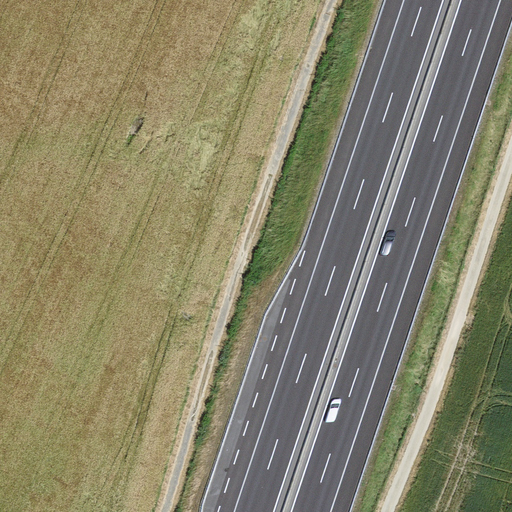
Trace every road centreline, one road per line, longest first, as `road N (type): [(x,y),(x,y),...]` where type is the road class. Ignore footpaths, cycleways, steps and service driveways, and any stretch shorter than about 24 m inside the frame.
road 1 (motorway): [(424,0),(254,511)]
road 2 (motorway): [(311,511),(480,0)]
road 3 (track): [(165,511),(249,233),(332,0)]
road 4 (track): [(511,152),(387,511)]
